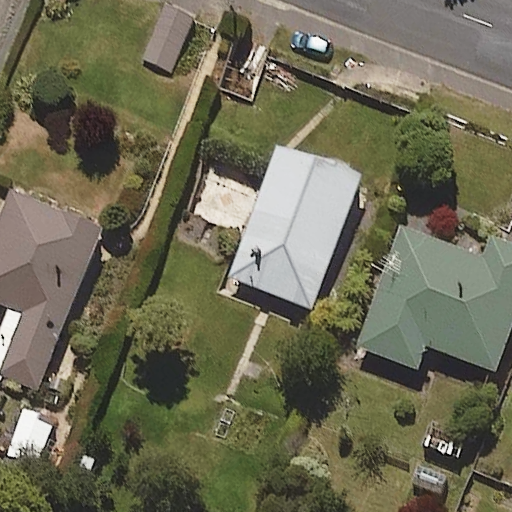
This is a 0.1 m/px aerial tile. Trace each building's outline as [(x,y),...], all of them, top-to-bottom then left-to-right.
[(195,18),(164,4),(137,63),(168,77),(195,18)] [(270,55),(235,41),(217,87),(253,100),(270,55)] [(276,155),(226,280),(320,317),(370,191),(358,186),(360,181),(311,161),(309,167),(276,155)] [(103,232),(6,194),(0,207),(0,307),(22,317),(0,372),(0,378),(38,394),(103,232)] [(398,231),(353,350),(415,374),(424,351),(491,376),(511,318),(511,253),(488,245),(481,263),(398,231)] [(23,412),(6,458),(37,469),(54,423),(23,412)] [(95,462),(79,457),(72,478),(87,484),(95,462)]
